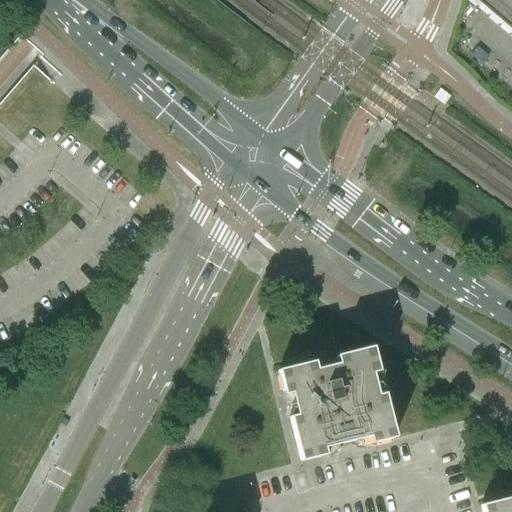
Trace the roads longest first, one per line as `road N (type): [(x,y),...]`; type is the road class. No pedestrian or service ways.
road 1 (residential): [(231,162),(41,511)]
road 2 (residential): [(83,511),(261,186)]
road 3 (secondary): [(261,186),(511,357)]
road 4 (secondary): [(511,314),(282,152)]
road 5 (secondary): [(50,0),(231,162)]
road 6 (secondary): [(254,130),(90,0)]
road 7 (residential): [(435,511),(426,478),(417,473),(276,511)]
road 8 (residential): [(282,152),(394,0)]
road 9 (residential): [(351,0),(254,130)]
